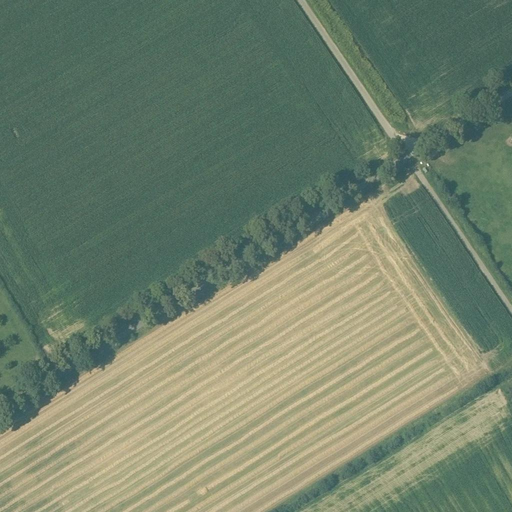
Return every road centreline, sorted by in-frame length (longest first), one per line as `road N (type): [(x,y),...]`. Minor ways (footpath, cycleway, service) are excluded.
road 1 (unclassified): [(0,408),(409,162),(300,0)]
road 2 (track): [(511,312),(409,162)]
